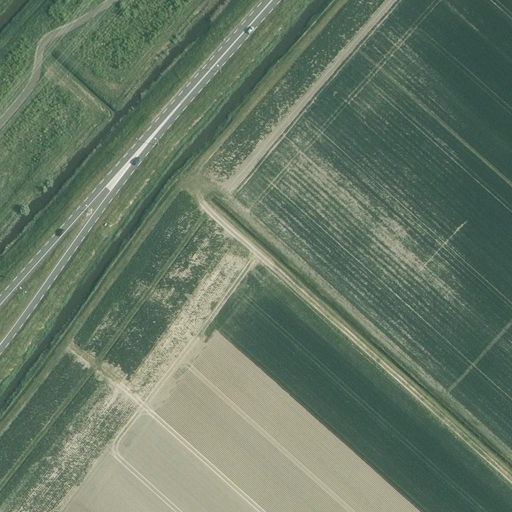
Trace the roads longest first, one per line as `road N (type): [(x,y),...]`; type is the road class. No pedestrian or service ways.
road 1 (primary): [(0,349),(136,150)]
road 2 (primary): [(136,150),(269,0)]
road 3 (primary): [(136,150),(0,296)]
